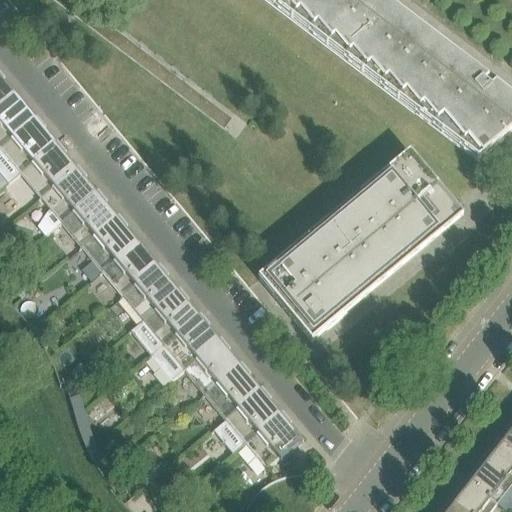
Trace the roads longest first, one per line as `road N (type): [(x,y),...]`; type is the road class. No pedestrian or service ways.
road 1 (residential): [(373,487),(0,41)]
road 2 (residential): [(511,308),(373,487)]
